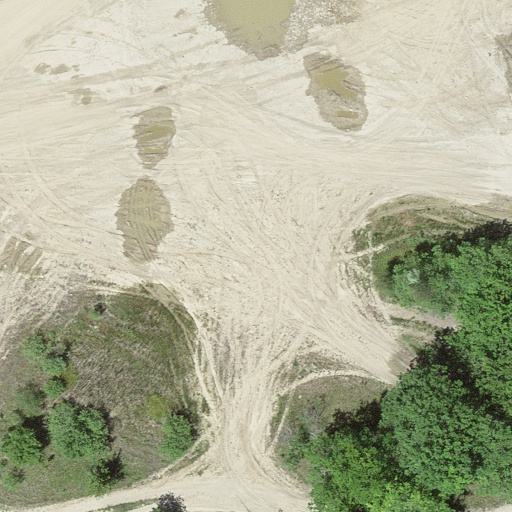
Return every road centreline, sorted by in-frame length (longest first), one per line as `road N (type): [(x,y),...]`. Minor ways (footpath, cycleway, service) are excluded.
road 1 (track): [(0,172),(309,160),(511,179)]
road 2 (track): [(120,511),(240,487),(414,511)]
road 3 (track): [(0,82),(96,0)]
